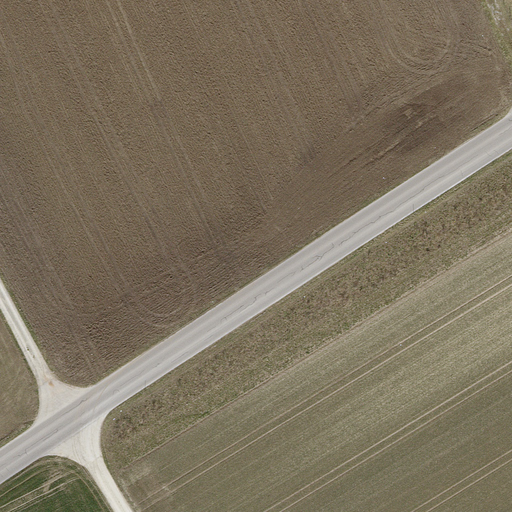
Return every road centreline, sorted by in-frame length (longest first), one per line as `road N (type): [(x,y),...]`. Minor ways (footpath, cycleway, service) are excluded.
road 1 (tertiary): [(0,468),(511,130)]
road 2 (track): [(124,511),(0,285)]
